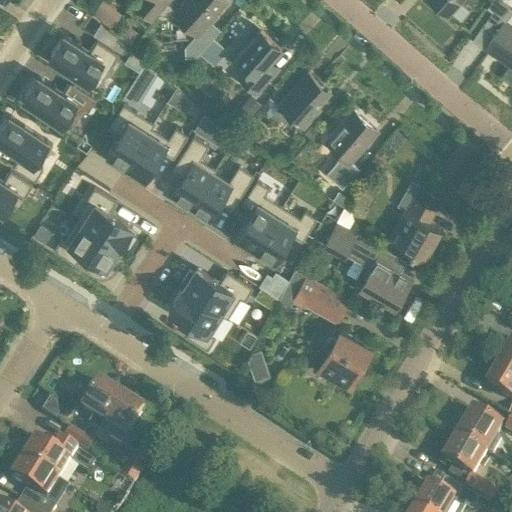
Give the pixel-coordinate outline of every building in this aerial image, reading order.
[(106,0),(99,0),(92,10),(111,25),(121,11),(106,0)] [(151,0),(141,12),(150,20),(168,0),(151,0)] [(226,0),(182,0),(171,13),(194,34),(184,45),(185,57),(195,56),(213,35),(220,28),(210,19),(227,0),(226,0)] [(446,13),(449,15),(461,0),(432,0),(437,4),(434,8),(443,16),(446,13)] [(496,0),(492,0),(488,7),(493,11),(505,19),(507,17),(511,10),(496,0)] [(493,11),(473,39),(511,66),(511,28),(503,22),(505,19),(493,11)] [(127,43),(135,32),(125,24),(116,34),(127,43)] [(255,92),(272,74),(262,65),(279,46),(260,28),(234,57),(245,66),(237,76),(255,92)] [(110,29),(104,39),(122,51),(127,43),(116,34),(110,29)] [(52,53),(49,57),(97,88),(119,54),(97,40),(90,51),(64,34),(62,38),(61,37),(51,53),(52,53)] [(144,64),(138,73),(150,81),(156,71),(144,64)] [(284,65),(278,71),(284,77),(290,70),(284,65)] [(302,127),(314,114),(310,110),(329,88),(307,69),(276,105),(302,127)] [(25,94),(23,98),(70,129),(84,107),(88,110),(96,98),(70,81),(63,92),(37,75),(35,79),(34,79),(25,94)] [(238,111),(247,119),(260,104),(251,97),(238,111)] [(120,132),(107,153),(111,155),(108,159),(121,167),(123,163),(126,165),(151,127),(152,127),(154,123),(123,104),(109,125),(120,132)] [(341,187),(357,168),(348,160),(375,129),(353,110),(326,140),(342,154),(325,173),(341,187)] [(0,141),(20,154),(13,165),(35,179),(43,167),(39,164),(53,143),(9,115),(7,119),(6,118),(0,127),(0,141)] [(210,118),(201,133),(210,138),(218,125),(210,118)] [(316,130),(311,125),(304,133),(310,137),(316,130)] [(151,127),(126,165),(129,167),(127,171),(139,179),(142,175),(145,177),(163,150),(174,157),(188,135),(176,127),(168,138),(152,127),(151,127)] [(184,175),(172,194),(177,198),(175,201),(188,210),(213,172),(215,173),(217,169),(200,158),(208,145),(194,136),(173,168),(184,175)] [(382,147),(377,153),(383,158),(388,153),(382,147)] [(213,172),(188,210),(202,219),(204,215),(210,219),(222,200),(233,207),(254,174),(240,165),(229,183),(215,173),(213,172)] [(0,210),(3,212),(17,190),(25,196),(33,183),(11,169),(4,180),(0,177),(0,210)] [(254,208),(236,236),(255,248),(282,205),(265,194),(269,187),(257,179),(243,201),(254,208)] [(397,204),(405,209),(388,238),(422,257),(439,228),(428,222),(441,199),(410,181),(397,204)] [(91,200),(78,220),(88,226),(119,246),(120,247),(132,228),(131,227),(133,225),(110,210),(117,199),(95,185),(87,197),(91,200)] [(348,197),(338,191),(334,198),(344,205),(348,197)] [(282,205),(255,248),(258,250),(256,253),(268,261),(271,258),(274,260),(292,232),(303,239),(317,218),(305,210),(300,217),(282,205)] [(349,225),(350,224),(353,218),(351,210),(345,207),(343,206),(336,218),(349,225)] [(404,289),(411,276),(400,270),(407,259),(356,230),(336,219),(324,240),(344,252),(371,267),(360,286),(389,303),(399,286),(404,289)] [(62,237),(54,249),(76,263),(83,252),(106,267),(119,246),(88,226),(78,220),(66,240),(62,237)] [(190,268),(182,281),(186,283),(183,287),(216,309),(224,314),(228,317),(241,296),(245,299),(253,286),(227,270),(220,281),(197,266),(194,271),(190,268)] [(295,268),(277,301),(288,307),(293,298),(306,274),(295,268)] [(267,273),(259,285),(261,287),(268,291),(279,273),(275,271),(272,276),(267,273)] [(350,298),(306,274),(293,298),(338,322),(350,298)] [(171,306),(170,308),(193,323),(186,334),(208,348),(215,336),(211,333),(224,314),(216,309),(183,287),(183,286),(170,305),(171,306)] [(327,343),(327,344),(327,345),(327,346),(327,348),(329,349),(318,368),(349,385),(362,363),(365,364),(367,362),(368,359),(370,356),(370,355),(368,353),(371,347),(340,329),(334,339),(333,339),(332,339),(330,339),(329,340),(328,341),(327,342),(327,343)] [(511,342),(500,362),(511,368),(511,342)] [(511,368),(500,362),(487,386),(511,400),(511,368)] [(100,384),(99,385),(96,383),(87,396),(91,398),(83,411),(93,418),(89,425),(99,432),(95,437),(96,438),(122,398),(100,384)] [(134,441),(128,436),(143,412),(122,398),(96,438),(106,444),(109,440),(120,448),(121,446),(128,450),(134,441)] [(500,442),(497,436),(502,427),(473,410),(458,435),(487,453),(493,456),(493,455),(500,442)] [(86,455),(93,444),(71,430),(64,441),(86,455)] [(491,505),(492,503),(499,491),(473,477),(487,453),(458,435),(443,461),(469,476),(463,486),(474,492),(472,494),(491,505)] [(56,453),(37,441),(24,461),(59,482),(71,464),(90,476),(97,465),(63,443),(56,453)] [(133,486),(146,464),(135,457),(121,478),(133,486)] [(38,511),(54,511),(57,508),(63,499),(52,492),(59,482),(24,461),(12,481),(34,495),(27,505),(38,511)] [(479,500),(446,480),(439,491),(429,485),(416,507),(424,511),(461,511),(465,507),(469,510),(474,509),(479,500)] [(218,511),(240,511),(245,504),(224,491),(213,509),(218,511)] [(22,511),(16,511),(0,501),(0,511),(38,511),(27,505),(22,511)]
